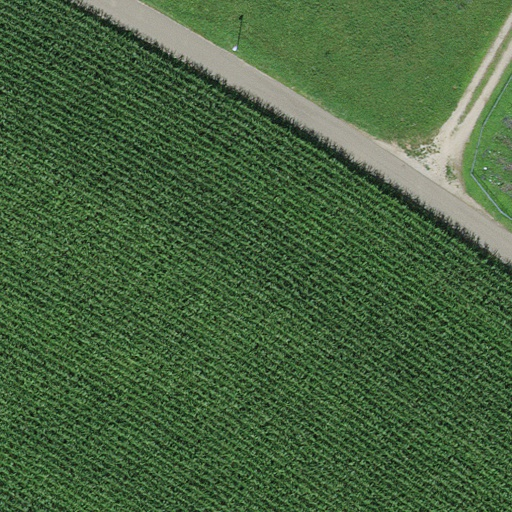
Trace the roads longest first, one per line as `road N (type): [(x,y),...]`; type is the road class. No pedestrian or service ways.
road 1 (track): [(511,244),(109,0)]
road 2 (track): [(511,27),(421,182)]
